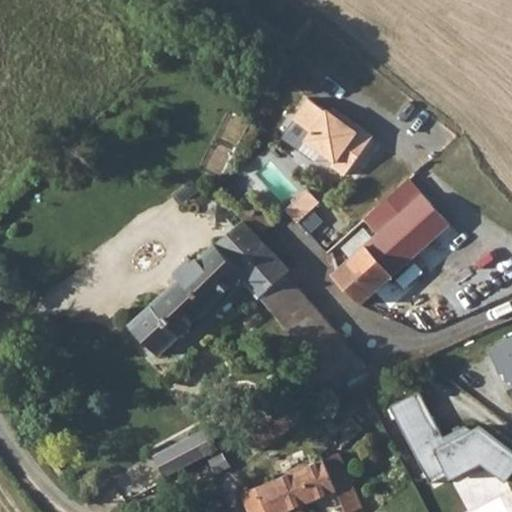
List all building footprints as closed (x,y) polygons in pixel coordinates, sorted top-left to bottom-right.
[(342,168),(355,177),(383,138),(353,117),(350,120),(337,111),(336,112),(318,100),(306,117),(324,130),(317,139),(346,161),(342,168)] [(291,166),(247,206),(258,219),(271,232),(286,219),(276,207),(305,179),(291,166)] [(361,257),(341,274),(369,305),(459,229),(432,200),(382,239),(375,232),(355,248),(361,257)] [(190,279),(141,324),(167,355),(252,280),(286,251),(271,232),(258,219),(206,266),(197,259),(184,270),(190,279)] [(286,251),(252,280),(333,375),(309,394),(323,410),(325,414),(375,371),(296,277),(304,270),(286,251)] [(511,293),(501,297),(508,318),(511,316),(511,293)] [(511,334),(485,345),(511,408),(511,334)] [(504,482),(511,470),(511,449),(470,420),(443,433),(421,390),(386,407),(429,492),(481,466),(504,482)] [(362,417),(351,428),(362,438),(374,428),(362,417)] [(216,431),(169,464),(182,481),(228,447),(216,431)] [(354,457),(258,493),(265,511),(305,511),(352,494),(359,511),(372,511),(377,510),(354,457)]
